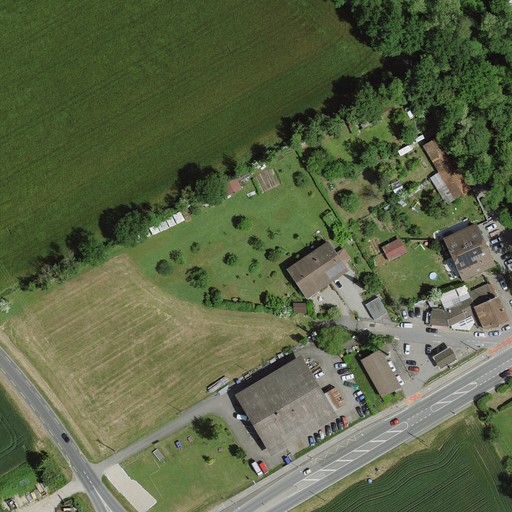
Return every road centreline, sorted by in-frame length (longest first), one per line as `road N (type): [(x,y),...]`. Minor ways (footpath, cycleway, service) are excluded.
road 1 (unclassified): [(367,0),(511,237)]
road 2 (secondary): [(511,362),(366,447)]
road 3 (tertiary): [(98,493),(0,357)]
road 4 (unclassified): [(368,329),(511,345)]
road 5 (secondary): [(366,447),(290,480),(242,511)]
